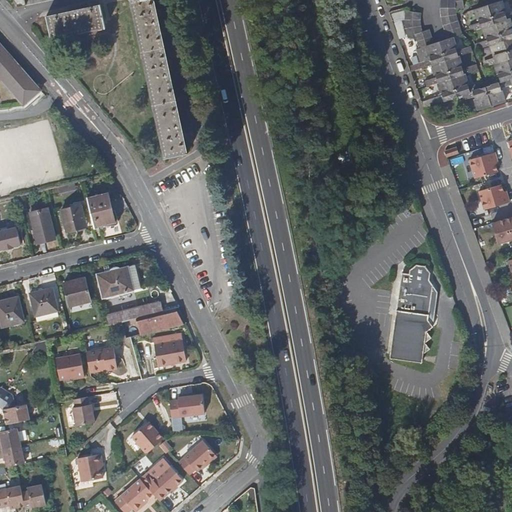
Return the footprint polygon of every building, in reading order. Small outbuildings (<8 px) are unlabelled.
[(181,153),(149,0),(126,0),(159,158),(181,153)] [(440,0),(441,9),(448,9),(448,0),(440,0)] [(455,0),(455,9),(463,8),(462,0),(455,0)] [(501,1),(489,5),(494,24),(496,23),(509,19),(511,18),(511,11),(505,14),(501,1)] [(103,27),(99,5),(46,15),(50,38),(83,31),(103,27)] [(483,27),(494,24),(489,5),(475,10),(479,23),(469,26),(471,31),(483,27)] [(168,26),(164,9),(159,10),(162,27),(168,26)] [(442,17),(455,15),(455,9),(448,9),(441,9),(442,17)] [(406,12),(405,20),(420,20),(420,13),(406,12)] [(457,21),(455,15),(442,17),(443,25),(457,21)] [(502,41),(504,41),(511,38),(511,27),(509,19),(496,23),(502,41)] [(420,20),(405,20),(406,28),(420,26),(420,20)] [(443,25),(445,32),(460,28),(457,21),(443,25)] [(479,49),(491,45),(502,41),(496,23),(494,24),(483,27),(487,40),(477,43),(479,49)] [(422,32),(420,26),(406,28),(408,36),(415,34),(422,32)] [(448,39),(452,37),(462,34),(461,32),(460,28),(445,32),(448,39)] [(429,30),(422,32),(415,34),(417,41),(431,37),(429,30)] [(419,48),(433,44),(431,37),(417,41),(419,48)] [(448,39),(439,42),(445,61),(458,56),(468,53),(466,47),(457,50),(452,37),(448,39)] [(495,64),(508,60),(510,59),(504,41),(502,41),(491,45),(495,58),(485,61),(487,67),(495,64)] [(439,42),(433,44),(419,48),(417,49),(421,62),(408,66),(410,72),(432,65),(445,61),(439,42)] [(0,44),(0,78),(22,104),(24,105),(42,91),(0,44)] [(458,56),(445,61),(451,79),(464,74),(474,71),(472,66),(462,69),(458,56)] [(491,86),(509,79),(511,78),(511,71),(508,60),(495,64),(499,77),(489,80),(491,86)] [(438,83),(451,79),(445,61),(432,65),(436,77),(426,81),(428,86),(438,83)] [(464,74),(451,79),(457,97),(462,95),(480,89),(478,84),(468,87),(464,74)] [(451,79),(438,83),(442,96),(423,102),(425,108),(457,97),(451,79)] [(491,86),(485,87),(491,106),(504,102),(500,88),(510,85),(509,79),(491,86)] [(485,87),(480,89),(462,95),(464,100),(474,97),(479,110),(491,106),(485,87)] [(456,154),(454,148),(442,151),(444,158),(456,154)] [(496,160),(493,153),(467,161),(473,179),(495,173),(496,172),(493,165),(492,161),(496,160)] [(502,193),(499,185),(476,191),(482,210),(487,209),(509,202),(506,195),(503,196),(502,193)] [(115,222),(108,193),(88,198),(95,227),(115,222)] [(86,226),(82,205),(62,210),(67,230),(76,229),(77,230),(79,230),(79,228),(86,226)] [(55,239),(48,210),(31,214),(38,243),(55,239)] [(511,217),(503,220),(509,240),(511,239),(511,217)] [(496,244),(509,240),(503,220),(491,224),(496,244)] [(22,244),(18,226),(0,230),(0,249),(5,248),(5,249),(15,247),(14,246),(22,244)] [(139,288),(132,263),(95,272),(100,297),(139,288)] [(425,265),(416,264),(410,268),(410,272),(402,271),(389,358),(416,362),(422,357),(423,354),(430,349),(425,342),(431,337),(427,331),(433,326),(428,320),(428,319),(433,284),(430,280),(429,279),(430,272),(425,265)] [(91,301),(85,277),(61,283),(68,307),(91,301)] [(58,310),(51,288),(29,293),(34,316),(58,310)] [(24,321),(18,298),(0,301),(0,314),(3,326),(24,321)] [(138,307),(140,316),(160,311),(158,302),(138,307)] [(108,324),(121,320),(138,316),(135,307),(105,314),(108,324)] [(140,316),(138,316),(121,320),(126,338),(130,337),(182,323),(174,307),(160,311),(140,316)] [(186,360),(182,339),(154,344),(158,366),(186,360)] [(117,367),(113,345),(87,350),(90,369),(107,366),(107,369),(117,367)] [(85,376),(80,353),(56,357),(60,378),(78,375),(78,377),(85,376)] [(6,389),(0,399),(0,407),(3,409),(6,422),(29,418),(26,404),(15,406),(12,393),(6,389)] [(204,413),(202,394),(178,397),(178,400),(169,401),(171,416),(204,413)] [(88,403),(86,395),(72,398),(74,405),(71,406),(75,425),(93,421),(90,402),(88,403)] [(164,437),(150,420),(133,435),(148,452),(161,440),(164,437)] [(0,448),(21,444),(17,426),(0,429),(0,435),(1,440),(0,440),(0,448)] [(50,445),(64,443),(63,436),(49,438),(50,445)] [(216,454),(204,439),(178,460),(189,473),(195,468),(198,470),(205,465),(204,463),(207,461),(208,461),(216,454)] [(165,453),(172,448),(167,440),(159,444),(165,453)] [(25,461),(21,444),(0,448),(0,456),(4,456),(6,465),(16,463),(25,461)] [(102,462),(100,454),(77,458),(82,489),(103,485),(101,470),(99,462),(102,462)] [(148,485),(154,493),(160,499),(183,478),(165,456),(141,477),(143,479),(148,485)] [(148,499),(154,493),(148,485),(143,479),(118,501),(127,511),(132,511),(136,509),(138,511),(139,511),(147,506),(144,502),(148,499)] [(22,489),(25,504),(26,507),(46,502),(41,481),(27,484),(28,488),(22,489)] [(10,507),(25,504),(22,489),(21,483),(0,487),(0,489),(3,505),(9,504),(10,507)]
